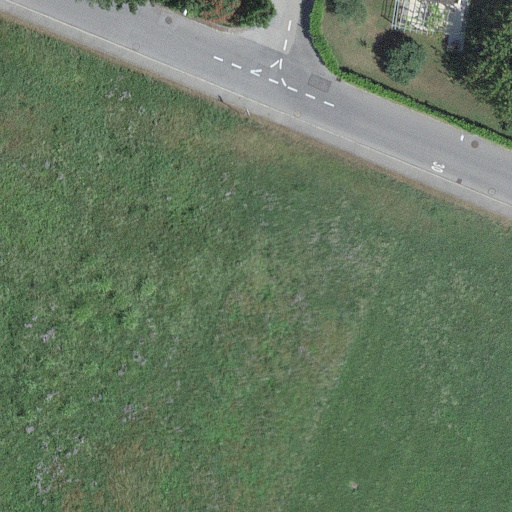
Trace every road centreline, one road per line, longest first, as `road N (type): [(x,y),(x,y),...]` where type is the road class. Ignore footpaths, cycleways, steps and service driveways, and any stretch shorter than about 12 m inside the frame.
road 1 (residential): [(511,193),(272,92)]
road 2 (residential): [(272,92),(51,0)]
